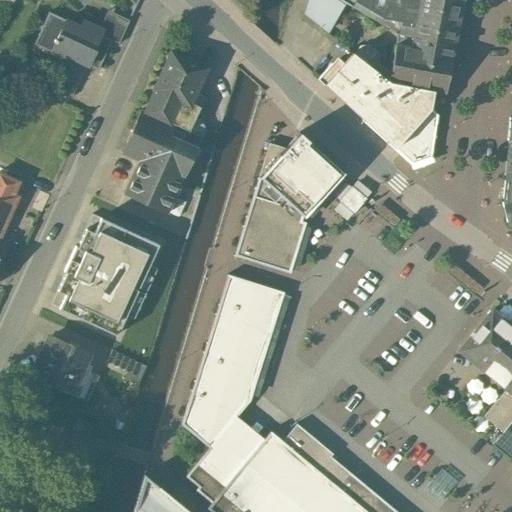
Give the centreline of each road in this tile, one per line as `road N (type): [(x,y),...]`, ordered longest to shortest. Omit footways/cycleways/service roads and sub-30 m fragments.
road 1 (residential): [(0,358),(162,0)]
road 2 (residential): [(445,219),(197,0)]
road 3 (residential): [(445,219),(462,195),(490,0)]
